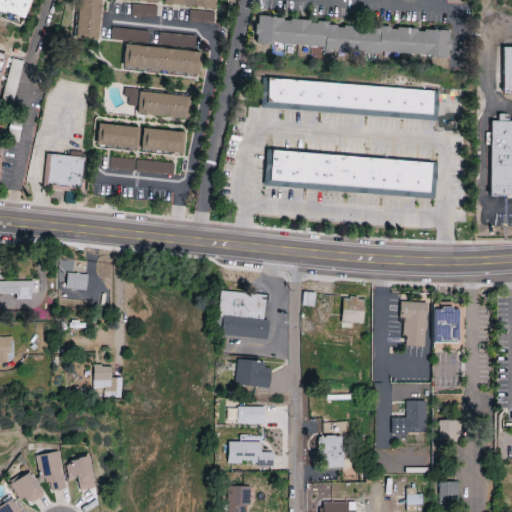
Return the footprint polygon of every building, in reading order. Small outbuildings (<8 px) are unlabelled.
[(31,0),(0,0),(0,9),(27,17),(31,0)] [(101,0),(78,0),(78,37),(101,37),(101,0)] [(163,0),(164,3),(215,10),(216,0),(163,0)] [(257,42),(449,58),(452,32),(259,17),(257,42)] [(202,52),(125,45),(122,68),(199,76),(202,52)] [(499,46),(511,46),(511,95),(498,95),(499,46)] [(21,61),(9,59),(3,102),(15,104),(21,61)] [(266,78),(430,91),(428,115),(341,108),(264,102),(266,78)] [(137,114),(188,120),(191,98),(140,91),(137,114)] [(486,199),(511,199),(511,121),(487,121),(486,199)] [(141,128),(98,123),(96,144),(138,149),(141,128)] [(142,150),(183,153),(185,132),(143,129),(142,150)] [(265,152),(429,166),(427,197),(262,183),(265,152)] [(82,191),(84,157),(48,155),(46,179),(50,180),(49,189),(82,191)] [(64,289),(85,291),(87,275),(66,273),(64,289)] [(0,281),(0,294),(15,295),(15,299),(32,299),(32,281),(0,281)] [(222,315),(221,336),(267,339),(268,321),(263,321),(264,295),(218,292),(217,315),(222,315)] [(315,293),(302,292),(301,306),(314,307),(315,293)] [(362,324),(365,300),(343,297),(341,322),(362,324)] [(424,348),(426,303),(402,302),(401,347),(424,348)] [(431,308),(431,343),(461,343),(460,307),(431,308)] [(6,354),(12,354),(11,337),(0,337),(0,363),(6,363),(6,354)] [(234,385),(269,389),(271,365),(236,361),(234,385)] [(92,389),(103,389),(103,398),(120,399),(121,378),(111,378),(111,367),(92,366),(92,389)] [(389,418),(390,439),(405,439),(404,433),(425,433),(424,400),(403,401),(404,418),(389,418)] [(237,408),(237,425),(265,424),(264,407),(237,408)] [(460,421),(438,421),(437,443),(459,443),(460,421)] [(343,468),(343,437),(319,438),(320,469),(343,468)] [(227,464),(272,465),(272,453),(260,453),(261,443),(227,442),(227,464)] [(35,457),(39,479),(46,477),(50,493),(66,490),(59,452),(35,457)] [(66,462),(68,480),(79,478),(80,491),(95,489),(91,459),(66,462)] [(44,495),(32,473),(12,484),(24,506),(44,495)] [(457,482),(437,483),(438,504),(458,504),(457,482)] [(245,511),(240,511),(240,506),(249,506),(249,487),(226,487),(225,511),(245,511)] [(405,489),(405,511),(421,511),(421,495),(415,495),(415,489),(405,489)] [(1,509),(0,511),(22,511),(23,502),(8,501),(8,509),(1,509)] [(347,503),(323,502),(322,511),(355,511),(356,511),(347,511),(347,503)]
